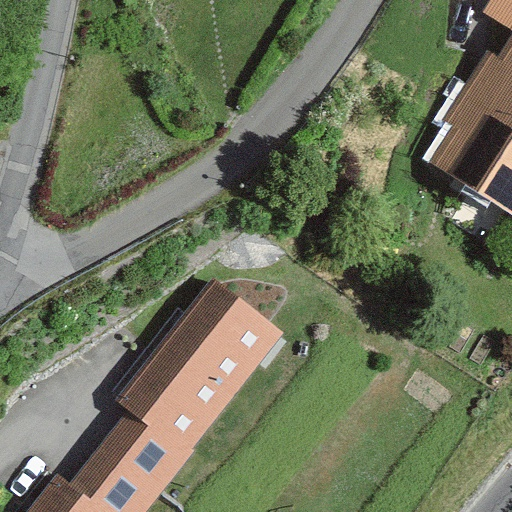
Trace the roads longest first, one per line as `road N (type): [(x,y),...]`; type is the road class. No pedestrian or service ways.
road 1 (residential): [(0,269),(75,251),(204,181),(269,127),(359,0)]
road 2 (residential): [(0,247),(62,0)]
